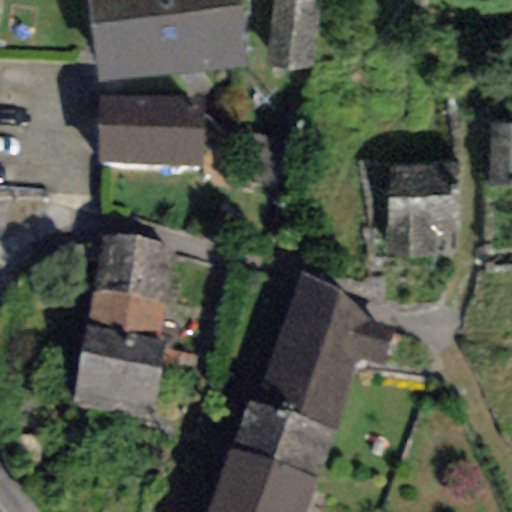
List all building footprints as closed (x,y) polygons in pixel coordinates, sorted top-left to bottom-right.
[(236,0),(89,0),(96,72),(242,59),(236,0)] [(316,0),(268,0),(264,63),(312,67),(316,0)] [(201,109),(99,111),(100,174),(203,172),(201,109)] [(511,118),(489,117),(487,177),(511,178),(511,118)] [(450,161),(381,162),(382,255),(432,255),(431,228),(451,227),(450,161)] [(183,258),(100,243),(69,409),(152,424),(183,258)] [(260,417),(332,439),(356,364),(384,373),(395,341),(303,283),(260,417)] [(227,461),(317,488),(332,439),(260,417),(243,411),(227,461)] [(309,511),(317,488),(227,461),(211,511),(309,511)]
